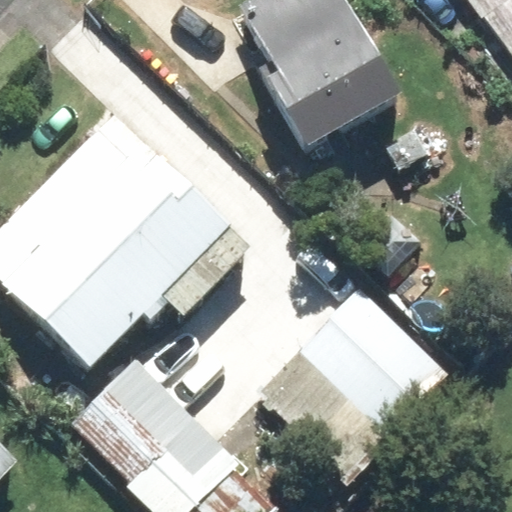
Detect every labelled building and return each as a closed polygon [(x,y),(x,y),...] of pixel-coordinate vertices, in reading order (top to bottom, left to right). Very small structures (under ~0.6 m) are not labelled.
[(395,121),(333,0),(272,0),(239,17),(278,94),(265,100),(300,169),(395,121)] [(511,0),(440,0),(511,89),(511,0)] [(0,240),(0,301),(87,387),(229,243),(112,128),(0,240)] [(387,245),(353,279),(396,322),(430,288),(387,245)] [(355,300),(258,404),(348,488),(445,385),(355,300)] [(263,511),(137,376),(70,437),(140,511),(263,511)] [(0,454),(0,485),(15,469),(0,454)]
